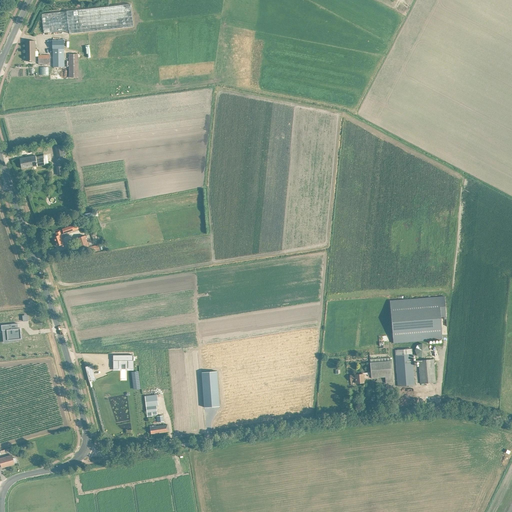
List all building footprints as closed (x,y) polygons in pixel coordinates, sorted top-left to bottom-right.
[(131,4),(68,11),(43,14),(45,33),(70,30),(70,33),(134,26),(131,4)] [(64,40),(52,40),(53,49),(53,67),(64,67),(64,49),(64,40)] [(35,41),(26,41),(26,61),(35,61),(35,41)] [(78,54),(69,54),(69,77),(78,77),(78,54)] [(50,55),(38,55),(38,64),(50,64),(50,55)] [(61,144),(55,146),(56,152),(57,151),(58,156),(63,155),(61,144)] [(22,169),(38,166),(45,165),(43,156),(36,157),(36,156),(20,159),(22,169)] [(72,226),(62,229),(64,234),(73,230),(72,226)] [(59,235),(54,237),(57,246),(60,245),(61,247),(65,246),(62,238),(60,239),(59,235)] [(85,236),(77,238),(81,249),(89,247),(85,236)] [(390,301),(393,343),(443,339),(441,317),(446,317),(446,315),(445,297),(445,296),(390,301)] [(18,323),(1,325),(2,331),(7,330),(8,342),(17,341),(17,339),(21,339),(21,333),(20,333),(19,330),(20,330),(20,328),(18,329),(18,323)] [(54,337),(47,339),(50,352),(57,350),(54,337)] [(429,352),(429,351),(429,350),(429,349),(428,349),(428,348),(428,347),(427,347),(427,346),(426,346),(426,345),(425,345),(424,345),(423,344),(422,344),(421,344),(421,345),(420,345),(419,345),(418,346),(417,346),(417,347),(416,348),(416,349),(415,350),(415,351),(415,352),(416,353),(416,354),(417,355),(417,356),(418,356),(419,357),(420,357),(420,358),(421,358),(422,358),(423,358),(424,358),(424,357),(425,357),(426,357),(426,356),(427,356),(428,355),(428,354),(428,353),(429,353),(429,352)] [(415,385),(413,361),(412,349),(394,350),(397,386),(415,385)] [(289,366),(314,363),(313,351),(288,354),(289,366)] [(115,359),(113,359),(113,368),(117,368),(119,368),(119,361),(128,361),(128,368),(134,368),(134,361),(134,355),(115,355),(115,359)] [(380,362),(370,363),(371,372),(371,378),(385,377),(386,383),(392,383),(391,361),(390,358),(387,358),(380,359),(380,362)] [(418,360),(420,384),(436,382),(434,359),(418,360)] [(92,365),(85,367),(89,382),(96,380),(92,365)] [(191,369),(170,372),(172,385),(189,382),(189,379),(188,373),(191,372),(191,369)] [(217,371),(202,372),(204,407),(220,406),(217,371)] [(355,375),(350,375),(350,381),(355,380),(356,380),(356,383),(364,383),(363,379),(371,378),(371,372),(363,373),(363,374),(355,375)] [(155,395),(145,396),(147,412),(157,411),(156,406),(158,405),(157,395),(155,395)] [(169,432),(168,425),(156,426),(156,425),(150,426),(151,434),(169,432)] [(12,455),(0,458),(0,461),(2,468),(14,464),(12,455)]
